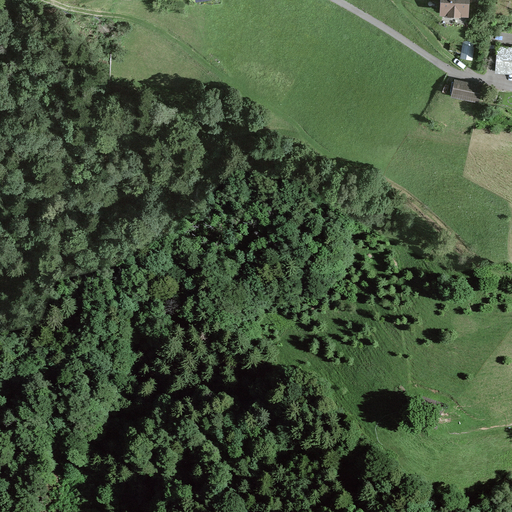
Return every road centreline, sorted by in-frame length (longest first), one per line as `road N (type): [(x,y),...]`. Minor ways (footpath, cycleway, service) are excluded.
road 1 (track): [(511,279),(480,266),(401,192),(320,151),(288,118),(234,91),(174,39),(125,16),(50,0)]
road 2 (track): [(304,135),(234,129),(176,94),(109,79)]
road 3 (track): [(335,0),(446,65),(511,88)]
